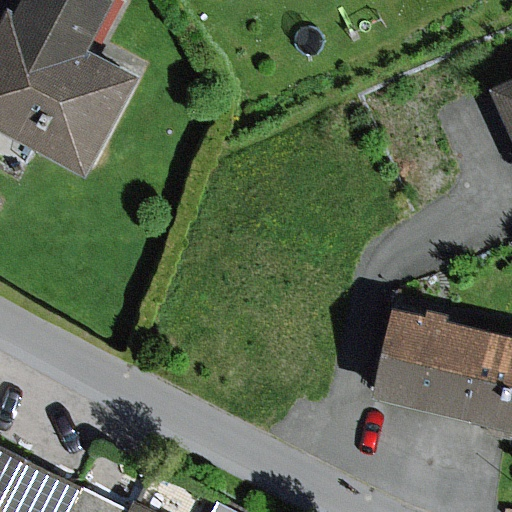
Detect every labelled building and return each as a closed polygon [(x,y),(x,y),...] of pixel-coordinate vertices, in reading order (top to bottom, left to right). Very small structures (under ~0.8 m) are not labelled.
[(25,0),(21,8),(12,3),(0,25),(0,127),(92,174),(144,73),(90,45),(113,0),(25,0)] [(511,76),(497,83),(511,117),(511,76)] [(511,330),(398,306),(378,396),(511,426),(511,330)] [(139,511),(0,443),(0,511),(139,511)] [(244,511),(219,500),(213,511),(244,511)]
